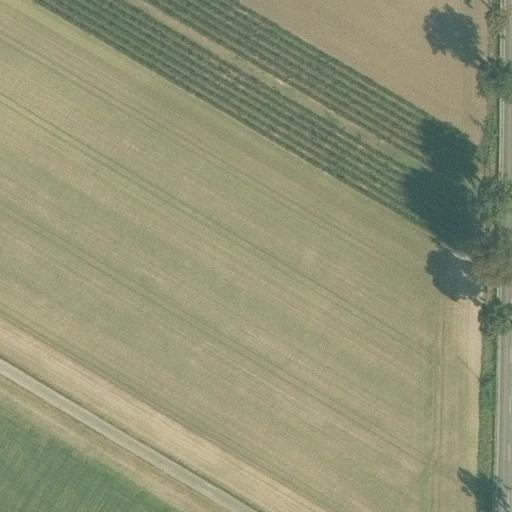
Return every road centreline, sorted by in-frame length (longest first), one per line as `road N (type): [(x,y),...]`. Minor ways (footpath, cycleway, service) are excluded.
road 1 (track): [(243,511),(0,367)]
road 2 (primary): [(505,511),(511,245)]
